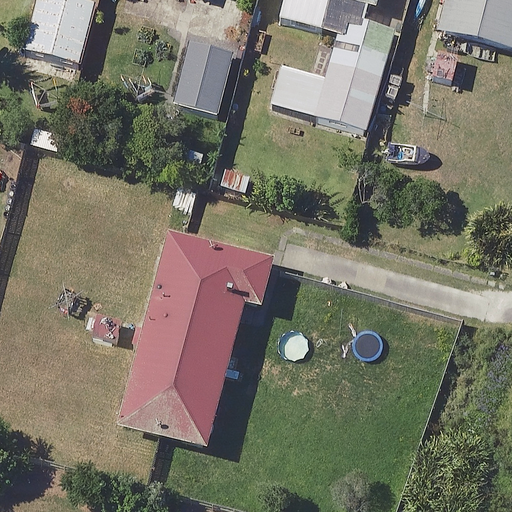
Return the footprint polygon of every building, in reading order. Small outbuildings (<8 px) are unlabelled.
[(95,7),(69,0),(38,0),(24,52),(79,67),(95,7)] [(273,0),(269,19),(336,37),(325,79),(280,67),(269,109),(366,134),(393,31),(369,25),(375,0),(273,0)] [(511,0),(445,0),(437,33),(511,52),(511,0)] [(230,58),(191,48),(176,107),(216,117),(230,58)] [(270,264),(169,238),(120,427),(205,449),(242,306),(258,310),(270,264)] [(132,319),(97,310),(88,344),(123,353),(132,319)]
